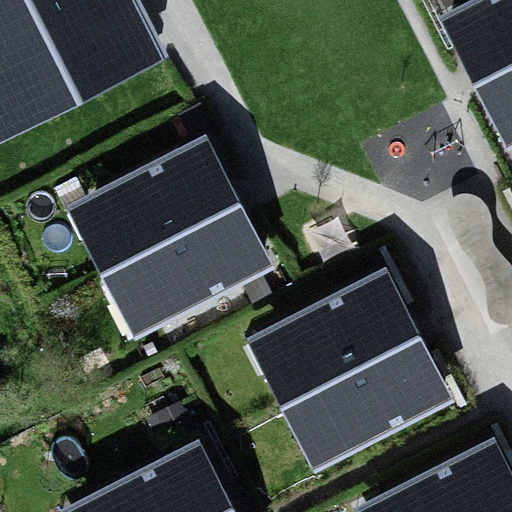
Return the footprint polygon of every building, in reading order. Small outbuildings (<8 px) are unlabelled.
[(142,0),(0,0),(0,107),(156,26),(142,0)] [(511,0),(478,0),(452,14),(471,50),(483,73),(498,103),(511,128),(511,0)] [(97,202),(128,261),(159,320),(264,266),(250,238),(233,206),(219,179),(202,147),(97,202)] [(460,192),(455,195),(451,201),(450,207),(450,211),(453,225),(457,236),(461,244),(463,247),(472,255),(480,268),(483,276),(487,287),(486,301),(485,307),(489,314),(496,320),(505,323),(511,321),(511,260),(510,259),(503,253),(496,246),(494,242),(493,235),(494,231),(494,226),(495,221),(495,212),(492,205),(488,199),(481,194),(472,191),(467,191),(460,192)] [(381,273),(275,327),(307,387),(337,446),(443,392),(427,362),(412,333),(397,303),(381,273)] [(192,444),(87,498),(93,511),(227,511),(223,503),(209,476),(192,444)] [(382,500),(388,511),(511,511),(511,492),(502,473),(487,445),(382,500)]
